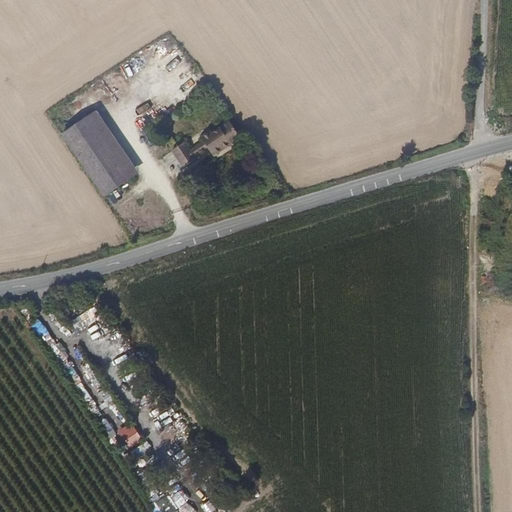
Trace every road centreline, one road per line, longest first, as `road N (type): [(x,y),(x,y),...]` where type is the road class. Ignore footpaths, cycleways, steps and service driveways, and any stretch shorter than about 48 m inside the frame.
road 1 (unclassified): [(511,156),(120,274),(0,297)]
road 2 (track): [(472,166),(480,511)]
road 3 (track): [(493,0),(486,161)]
